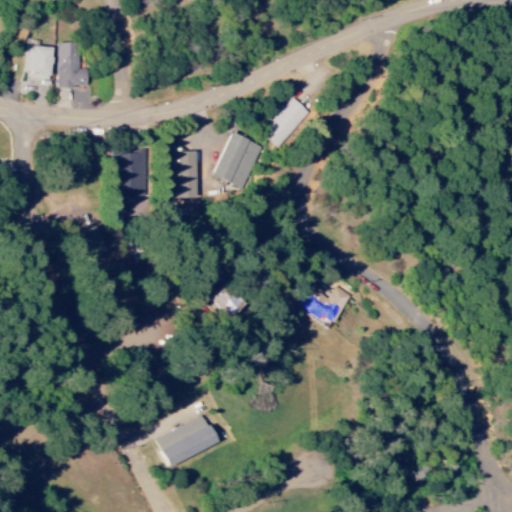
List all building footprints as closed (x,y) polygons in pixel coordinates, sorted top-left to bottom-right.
[(54,88),(85,87),(84,71),(73,71),(72,43),(52,44),(54,88)] [(48,48),(22,47),(21,78),(47,79),(48,48)] [(307,113),(290,98),(258,132),(274,148),(307,113)] [(210,176),(241,189),(258,146),(228,134),(210,176)] [(141,150),(116,149),(114,198),(140,198),(141,150)] [(194,152),(164,152),(164,199),(195,198),(194,152)] [(106,252),(94,227),(78,234),(90,260),(106,252)] [(347,296),(330,286),(329,288),(312,278),(296,307),(329,327),(347,296)] [(244,306),(227,286),(210,300),(227,320),(244,306)]
